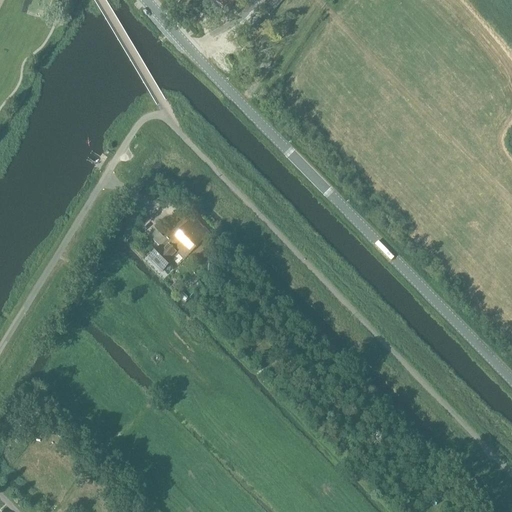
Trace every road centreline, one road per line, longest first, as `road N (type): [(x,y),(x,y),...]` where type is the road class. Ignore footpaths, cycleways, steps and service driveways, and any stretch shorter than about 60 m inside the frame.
road 1 (tertiary): [(511,382),(143,0)]
road 2 (unclassified): [(0,351),(129,135)]
